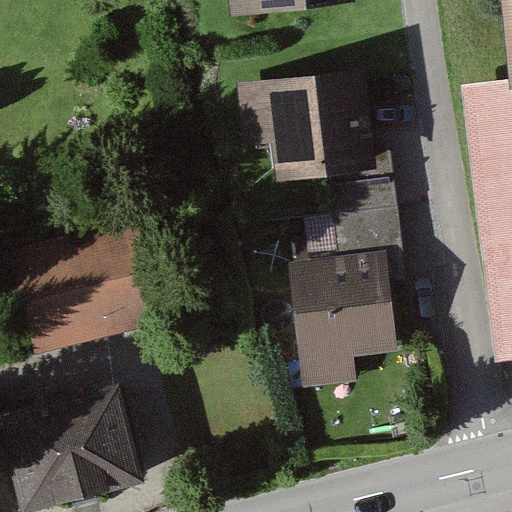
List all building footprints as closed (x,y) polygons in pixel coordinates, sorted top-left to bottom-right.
[(228,0),(230,9),(308,0),(228,0)] [(364,64),(239,80),(247,138),(274,135),(278,170),(327,163),(376,157),(364,64)] [(511,81),(468,87),(500,350),(511,348),(511,81)] [(392,155),(376,157),(327,163),(339,250),(385,244),(404,242),(392,155)] [(132,220),(0,249),(0,281),(17,355),(156,324),(132,220)] [(339,250),(287,256),(302,388),(357,382),(353,346),(396,341),(385,244),(339,250)] [(122,375),(0,404),(24,501),(146,472),(122,375)]
